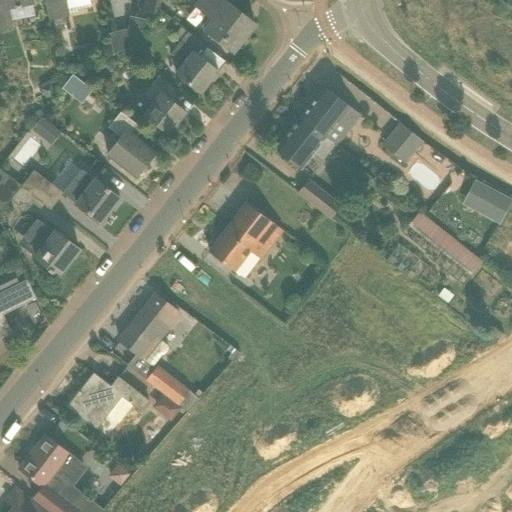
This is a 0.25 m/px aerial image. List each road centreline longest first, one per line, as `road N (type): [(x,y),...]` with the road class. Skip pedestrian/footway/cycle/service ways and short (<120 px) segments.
road 1 (residential): [(0,422),(298,51),(361,13)]
road 2 (tertiary): [(511,137),(377,37),(361,13)]
road 3 (unknown): [(511,365),(381,452)]
road 4 (unknown): [(381,452),(339,464),(260,511)]
